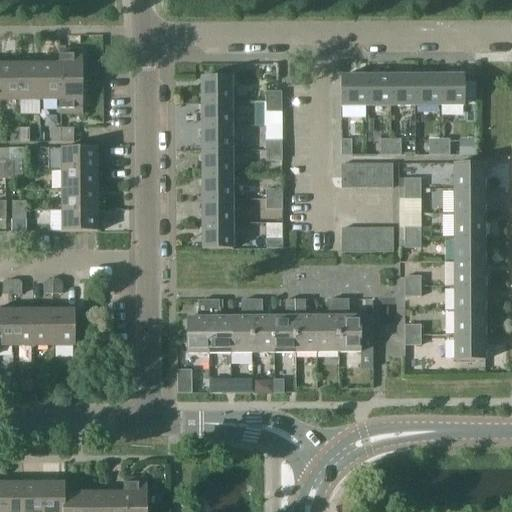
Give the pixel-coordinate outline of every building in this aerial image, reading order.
[(93,53),(81,53),(81,50),(58,50),(58,64),(59,64),(59,82),(81,82),(81,72),(93,72),(93,53)] [(0,64),(0,101),(25,101),(25,64),(0,64)] [(25,64),(25,101),(42,101),(41,64),(25,64)] [(41,64),(42,101),(59,100),(59,82),(59,64),(58,64),(41,64)] [(341,76),(341,106),(366,106),(366,75),(341,76)] [(366,75),(366,106),(390,106),(390,75),(366,75)] [(390,75),(390,106),(415,106),(415,75),(390,75)] [(415,75),(415,106),(439,106),(439,75),(415,75)] [(477,78),(464,78),(464,75),(439,75),(439,106),(477,106),(477,78)] [(201,102),(232,102),(232,77),(201,77),(201,102)] [(59,114),(81,114),(81,82),(59,82),(59,100),(59,114)] [(265,102),(281,102),(281,91),(265,91),(265,102)] [(201,126),(232,126),(232,102),(201,102),(201,126)] [(281,102),(265,102),(265,112),(282,112),(281,102)] [(202,150),(232,150),(232,126),(201,126),(202,150)] [(20,127),(11,127),(11,142),(20,142),(20,127)] [(30,142),(30,127),(20,127),(20,142),(30,142)] [(60,134),(59,128),(51,127),(51,142),(60,142),(60,134)] [(73,134),(60,134),(60,142),(73,142),(73,134)] [(430,138),(430,155),(440,155),(440,138),(430,138)] [(450,155),(450,138),(440,138),(440,155),(450,155)] [(350,139),(341,140),(341,155),(351,155),(350,139)] [(400,155),(400,139),(390,140),(390,156),(400,155)] [(379,140),(380,156),(390,156),(390,140),(379,140)] [(266,151),(281,151),(281,141),(266,141),(266,151)] [(0,148),(0,160),(11,160),(11,149),(0,148)] [(25,160),(25,148),(11,149),(11,160),(25,160)] [(61,169),(97,169),(97,148),(61,148),(61,169)] [(202,175),(232,174),(232,150),(202,150),(202,175)] [(281,151),(266,151),(266,161),(281,161),(281,151)] [(14,161),(5,161),(5,170),(14,170),(14,161)] [(379,165),(380,188),(392,188),(392,164),(379,165)] [(453,189),(484,189),(484,164),(453,164),(453,189)] [(354,165),(341,165),(342,189),(354,189),(354,165)] [(354,165),(354,189),(367,188),(367,165),(354,165)] [(367,165),(367,188),(380,188),(379,165),(367,165)] [(97,169),(61,169),(61,190),(97,190),(97,169)] [(14,170),(5,170),(5,179),(14,179),(14,170)] [(202,199),(232,199),(232,174),(202,175),(202,199)] [(420,178),(404,178),(404,188),(420,188),(420,178)] [(404,198),(420,198),(420,188),(404,188),(404,198)] [(266,200),(281,199),(281,189),(266,189),(266,200)] [(453,213),(484,213),(484,189),(453,189),(453,213)] [(97,190),(61,190),(61,211),(97,210),(97,190)] [(202,223),(232,223),(232,199),(202,199),(202,223)] [(281,199),(266,200),(266,210),(282,210),(281,199)] [(11,210),(25,210),(25,201),(11,201),(11,210)] [(25,210),(11,210),(12,220),(25,220),(25,210)] [(97,210),(61,211),(61,232),(97,232),(97,210)] [(453,238),(484,238),(484,213),(453,213),(453,238)] [(232,223),(202,223),(202,248),(232,248),(232,223)] [(404,238),(420,238),(420,228),(404,228),(404,238)] [(341,229),(341,231),(341,253),(354,253),(354,229),(341,229)] [(354,229),(354,253),(367,253),(367,229),(354,229)] [(367,229),(367,253),(380,253),(380,229),(367,229)] [(380,229),(380,253),(392,253),(392,229),(380,229)] [(282,238),(281,238),(266,238),(266,248),(282,248),(282,238)] [(420,238),(404,238),(404,248),(420,248),(420,238)] [(453,262),(484,262),(484,238),(453,238),(453,262)] [(453,286),(484,286),(484,262),(453,262),(453,286)] [(404,286),(420,286),(420,276),(404,276),(404,286)] [(2,283),(2,294),(12,294),(12,280),(5,280),(2,283)] [(12,280),(12,294),(21,294),(21,283),(18,280),(12,280)] [(43,283),(43,294),(52,294),(52,280),(46,280),(43,283)] [(52,280),(52,294),(62,294),(62,283),(59,280),(52,280)] [(420,286),(404,286),(404,296),(420,296),(420,286)] [(453,311),(484,311),(484,286),(453,286),(453,311)] [(251,353),(251,300),(241,300),(241,316),(229,316),(230,353),(251,353)] [(273,352),(273,316),(262,316),(262,300),(251,300),(251,353),(273,352)] [(294,352),(294,300),(284,300),(284,316),(273,316),(273,352),(294,352)] [(315,352),(315,315),(305,316),(304,300),(294,300),(294,352),(315,352)] [(337,352),(337,300),(327,300),(327,315),(315,315),(315,352),(337,352)] [(337,300),(337,352),(360,352),(360,315),(348,315),(348,300),(337,300)] [(208,353),(207,301),(197,301),(197,316),(185,316),(186,353),(208,353)] [(207,301),(208,353),(230,353),(229,316),(218,316),(218,301),(207,301)] [(0,346),(13,347),(13,310),(0,310),(0,346)] [(13,310),(13,347),(33,347),(34,310),(13,310)] [(54,347),(54,310),(34,310),(33,347),(54,347)] [(54,310),(54,347),(74,347),(74,310),(54,310)] [(453,335),(484,335),(484,311),(453,311),(453,335)] [(404,335),(420,335),(419,325),(404,325),(404,335)] [(420,335),(404,335),(404,346),(420,346),(420,335)] [(484,335),(453,335),(453,360),(484,360),(484,335)] [(123,510),(146,510),(146,479),(123,479),(123,492),(123,510)] [(0,482),(0,511),(13,511),(14,483),(0,482)] [(13,511),(37,511),(38,483),(14,483),(13,511)] [(38,483),(37,511),(62,511),(62,483),(38,483)] [(83,511),(83,492),(64,492),(64,483),(62,483),(62,511),(83,511)] [(83,511),(102,511),(102,492),(83,492),(83,511)] [(102,511),(122,511),(123,510),(123,492),(102,492),(102,511)]
